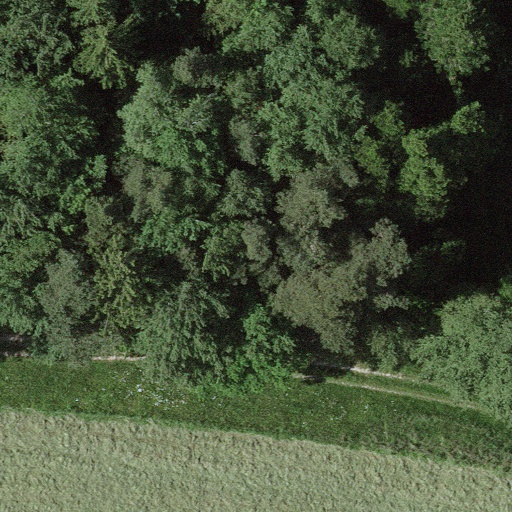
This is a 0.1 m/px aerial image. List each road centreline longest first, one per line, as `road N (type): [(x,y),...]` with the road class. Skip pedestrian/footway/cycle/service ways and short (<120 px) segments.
road 1 (track): [(0,332),(188,343),(511,395)]
road 2 (track): [(342,0),(474,93),(511,223)]
